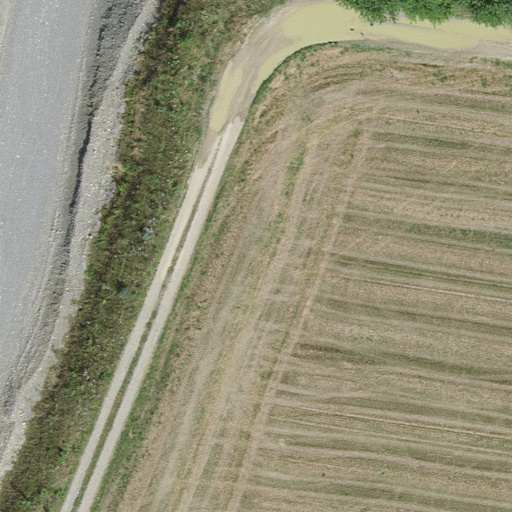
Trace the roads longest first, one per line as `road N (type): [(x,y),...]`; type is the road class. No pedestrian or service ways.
road 1 (track): [(256,26),(75,511)]
road 2 (track): [(256,26),(511,56)]
